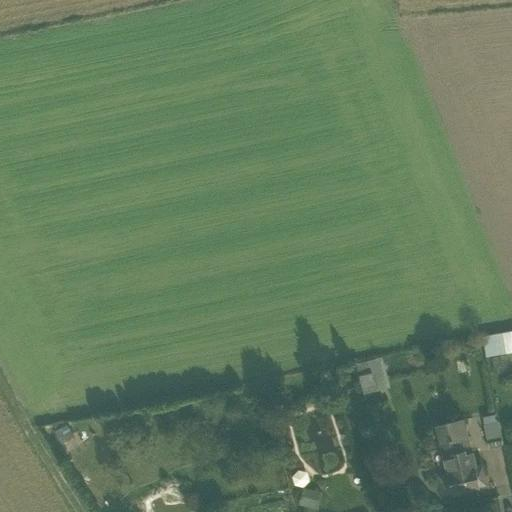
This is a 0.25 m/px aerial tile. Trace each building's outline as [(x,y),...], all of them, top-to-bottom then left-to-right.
[(491,369),(511,367),(511,329),(488,332),(491,369)] [(355,362),(365,393),(391,385),(382,354),(355,362)] [(437,426),(448,473),(474,467),(471,452),(464,454),(457,421),(437,426)] [(484,425),(488,448),(503,445),(498,422),(484,425)] [(481,465),(474,467),(477,477),(484,475),(481,465)] [(479,486),(477,477),(474,467),(448,473),(447,473),(451,491),(452,493),(479,486)] [(441,493),(451,491),(447,473),(437,475),(441,493)] [(477,477),(479,486),(486,485),(484,475),(477,477)]
